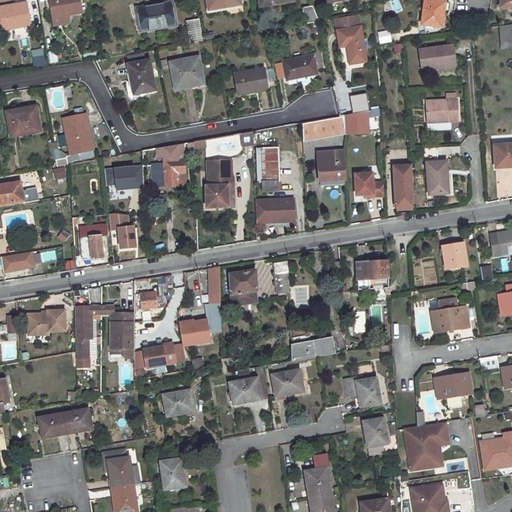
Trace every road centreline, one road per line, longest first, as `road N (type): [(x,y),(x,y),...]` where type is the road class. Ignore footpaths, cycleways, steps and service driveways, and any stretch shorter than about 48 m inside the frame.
road 1 (residential): [(0,291),(511,209)]
road 2 (residential): [(0,85),(85,70),(125,141),(325,105)]
road 3 (residential): [(226,511),(217,446),(335,425)]
